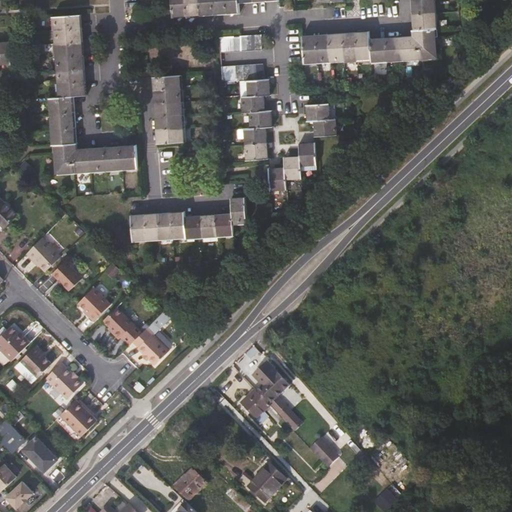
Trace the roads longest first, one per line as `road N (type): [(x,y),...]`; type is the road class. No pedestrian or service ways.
road 1 (secondary): [(57,511),(225,351)]
road 2 (secondary): [(377,202),(299,263),(225,351)]
road 3 (secondary): [(225,351),(291,298),(377,202)]
road 4 (secondary): [(377,202),(511,76)]
road 5 (unknown): [(258,336),(335,421),(334,445)]
road 6 (residential): [(110,377),(20,286)]
